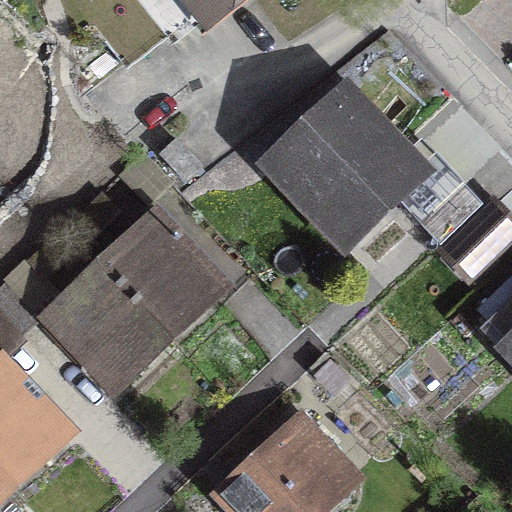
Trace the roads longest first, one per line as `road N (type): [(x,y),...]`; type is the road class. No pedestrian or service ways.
road 1 (residential): [(132,511),(381,276)]
road 2 (residential): [(392,0),(511,123)]
